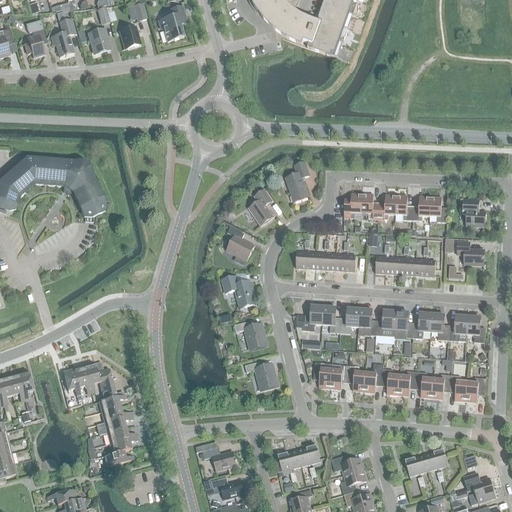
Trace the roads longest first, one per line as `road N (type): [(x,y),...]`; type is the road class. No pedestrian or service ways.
road 1 (residential): [(270,288),(272,249),(291,228),(325,214),(335,178),(508,186)]
road 2 (tertiary): [(240,128),(511,139)]
road 3 (residential): [(505,303),(270,288)]
road 4 (residential): [(218,50),(93,73),(0,77)]
road 5 (unclassified): [(190,126),(0,118)]
road 6 (tertiary): [(0,358),(105,307),(156,304)]
road 7 (tertiary): [(156,304),(205,151)]
road 8 (residential): [(306,424),(270,288)]
road 9 (residential): [(497,437),(505,303)]
road 10 (tertiary): [(173,433),(157,370),(156,304)]
road 11 (residential): [(497,437),(370,426)]
